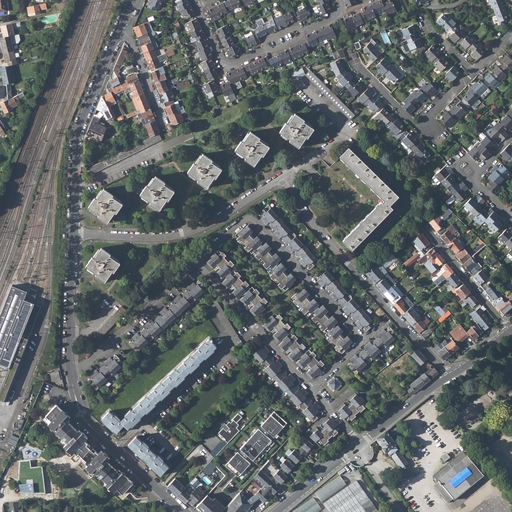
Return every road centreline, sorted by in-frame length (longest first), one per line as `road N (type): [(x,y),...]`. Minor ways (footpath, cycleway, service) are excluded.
road 1 (residential): [(449,376),(316,230),(282,177)]
road 2 (residential): [(197,263),(253,219),(363,339)]
road 3 (residential): [(72,232),(190,231),(282,177)]
road 4 (residential): [(72,232),(76,135),(119,29)]
road 5 (residential): [(69,373),(197,263)]
road 6 (residential): [(310,387),(197,263)]
road 7 (residential): [(142,422),(228,344),(207,310)]
road 8 (residential): [(69,373),(72,232)]
road 9 (residential): [(282,177),(343,133),(301,84)]
road 10 (residential): [(509,330),(426,227)]
